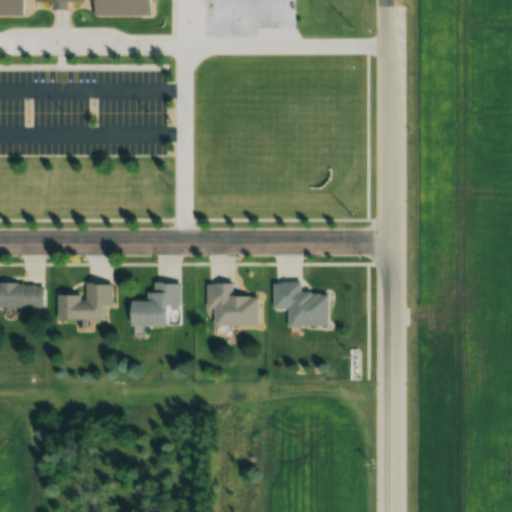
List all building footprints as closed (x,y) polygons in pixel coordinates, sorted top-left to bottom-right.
[(0,0),(0,17),(31,17),(31,6),(74,6),(74,1),(101,1),(101,17),(160,17),(159,0),(0,0)] [(0,307),(47,308),(47,283),(0,283),(0,307)] [(113,284),(89,283),(89,295),(61,295),(61,320),(112,320),(113,284)] [(137,326),(179,326),(180,306),(184,306),(184,283),(155,283),(155,292),(150,292),(150,301),(137,301),(137,326)] [(291,326),(332,326),(331,292),(305,293),(305,283),(276,283),(277,309),(291,309),(291,326)] [(262,325),(262,296),(236,296),(236,284),(210,284),(210,309),(218,309),(218,326),(262,325)]
